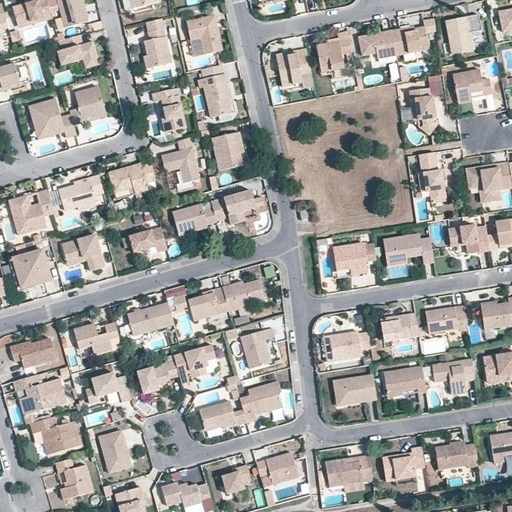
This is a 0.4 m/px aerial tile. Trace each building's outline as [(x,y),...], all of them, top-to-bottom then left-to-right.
[(42,0),(35,0),(13,7),(18,25),(48,16),(42,0)] [(76,0),(54,0),(62,27),(83,21),(76,0)] [(159,0),(131,0),(134,9),(160,3),(159,0)] [(293,0),(294,11),(313,10),(312,0),(293,0)] [(511,7),(496,11),(499,30),(511,28),(511,7)] [(477,13),(469,14),(471,30),(479,29),(477,13)] [(214,16),(188,22),(196,56),(221,50),(214,16)] [(463,17),(444,20),(449,51),(469,47),(463,17)] [(102,21),(90,24),(92,32),(103,29),(102,21)] [(424,23),(389,31),(394,52),(428,50),(424,23)] [(163,31),(143,35),(152,75),(172,71),(163,31)] [(389,31),(359,39),(364,59),(394,52),(389,31)] [(79,45),(78,42),(82,41),(81,35),(71,37),(66,38),(69,48),(59,52),(63,66),(85,59),(88,68),(101,63),(95,41),(79,45)] [(346,39),(316,46),(322,74),(352,66),(346,39)] [(305,48),(275,54),(282,85),(311,79),(305,48)] [(19,67),(23,79),(29,77),(25,65),(19,67)] [(13,67),(0,69),(0,85),(16,82),(13,67)] [(481,71),(455,75),(459,101),(494,95),(490,75),(482,77),(481,71)] [(225,73),(201,79),(210,119),(234,113),(225,73)] [(430,86),(410,90),(413,107),(417,106),(420,119),(425,118),(426,123),(435,129),(441,120),(435,116),(434,111),(437,110),(434,94),(431,95),(430,86)] [(100,87),(76,93),(80,109),(70,112),(71,114),(75,126),(86,124),(84,119),(107,113),(100,87)] [(174,88),(152,93),(160,133),(182,128),(174,88)] [(75,126),(71,114),(63,117),(57,99),(29,107),(36,133),(48,130),(50,137),(60,134),(59,129),(64,127),(67,138),(77,135),(75,126)] [(400,110),(402,122),(411,120),(409,109),(400,110)] [(240,137),(215,143),(221,169),(246,163),(240,137)] [(436,152),(425,155),(429,172),(425,173),(429,191),(432,191),(435,203),(449,200),(443,169),(440,170),(436,152)] [(191,154),(163,161),(170,187),(198,179),(191,154)] [(511,187),(511,163),(488,168),(489,174),(482,175),(481,166),(466,170),(467,187),(482,184),(486,202),(502,201),(500,189),(511,187)] [(144,165),(111,175),(118,198),(151,188),(144,165)] [(96,181),(61,191),(66,210),(102,200),(96,181)] [(253,190),(213,202),(219,218),(227,217),(224,208),(230,207),(235,224),(246,219),(244,212),(259,209),(253,190)] [(45,192),(7,203),(17,235),(54,225),(45,192)] [(205,204),(174,214),(181,234),(212,224),(205,204)] [(511,219),(495,222),(496,232),(489,235),(492,250),(506,249),(504,245),(511,243),(511,219)] [(467,254),(492,250),(489,235),(485,226),(476,228),(476,225),(449,229),(450,242),(462,240),(462,246),(466,246),(467,254)] [(161,229),(133,239),(138,254),(166,244),(161,229)] [(419,234),(383,240),(386,261),(422,255),(423,264),(435,262),(430,238),(420,239),(419,234)] [(97,235),(63,244),(68,260),(83,256),(84,258),(87,257),(92,272),(106,268),(97,235)] [(371,242),(333,247),(336,270),(374,264),(371,242)] [(42,249),(10,257),(19,291),(51,283),(42,249)] [(223,287),(230,311),(240,308),(240,306),(266,298),(261,279),(234,287),(233,284),(223,287)] [(183,285),(164,290),(168,302),(170,309),(176,308),(176,309),(188,306),(185,296),(186,295),(183,285)] [(214,292),(188,299),(194,320),(230,311),(223,287),(213,289),(214,292)] [(509,304),(481,309),(485,330),(511,326),(511,316),(511,312),(511,298),(508,299),(509,304)] [(168,302),(126,314),(132,336),(174,324),(170,309),(168,302)] [(464,307),(427,312),(429,336),(458,331),(457,323),(467,322),(464,307)] [(415,313),(381,319),(384,340),(419,335),(415,313)] [(245,316),(235,319),(237,326),(247,324),(245,316)] [(94,324),(74,330),(80,350),(93,347),(95,355),(113,350),(110,339),(119,336),(115,322),(104,325),(107,333),(98,336),(94,324)] [(270,329),(239,338),(248,372),(280,363),(270,329)] [(359,333),(331,337),(334,362),(362,357),(359,333)] [(46,339),(15,348),(21,371),(52,362),(46,339)] [(171,357),(173,365),(178,379),(191,375),(199,380),(208,377),(206,371),(212,369),(211,365),(218,363),(213,344),(171,357)] [(511,355),(485,359),(489,385),(511,381),(511,355)] [(472,360),(432,366),(434,382),(447,380),(449,395),(466,392),(464,376),(474,374),(472,360)] [(173,365),(138,377),(144,394),(179,382),(178,379),(173,365)] [(423,367),(384,374),(387,394),(416,389),(418,395),(427,393),(423,367)] [(239,383),(237,373),(229,376),(227,379),(229,386),(236,384),(239,383)] [(115,374),(92,381),(95,390),(87,392),(91,406),(101,403),(99,398),(119,392),(122,403),(132,400),(125,378),(115,381),(115,374)] [(24,387),(31,411),(66,401),(59,379),(38,385),(35,376),(13,382),(15,390),(24,387)] [(372,377),(334,382),(338,408),(376,401),(372,377)] [(275,383),(248,391),(254,414),(282,406),(275,383)] [(107,397),(108,404),(119,402),(118,395),(107,397)] [(227,404),(199,413),(205,433),(233,424),(227,404)] [(55,414),(29,421),(32,432),(41,430),(45,444),(41,445),(45,458),(82,448),(74,420),(58,425),(55,414)] [(121,431),(97,438),(109,477),(133,469),(121,431)] [(511,433),(490,438),(494,459),(511,455),(511,433)] [(34,445),(42,444),(41,434),(33,435),(34,445)] [(465,446),(464,442),(435,446),(438,468),(467,464),(468,469),(478,467),(475,445),(465,446)] [(422,447),(411,449),(414,455),(395,458),(394,454),(381,456),(385,483),(418,478),(416,469),(425,468),(422,447)] [(266,461),(256,464),(259,476),(269,473),(272,483),(298,476),(292,453),(279,457),(277,461),(267,463),(266,461)] [(372,481),(369,454),(358,456),(359,460),(346,462),(345,458),(325,461),(329,487),(372,481)] [(71,460),(57,464),(60,474),(65,472),(70,487),(61,490),(64,501),(94,492),(86,466),(74,470),(71,460)] [(233,466),(215,472),(222,493),(240,487),(233,466)] [(195,472),(196,483),(203,482),(202,472),(195,472)] [(57,475),(47,476),(48,486),(58,485),(57,475)] [(174,484),(162,488),(168,507),(182,502),(184,509),(199,504),(198,499),(208,495),(204,485),(194,489),(193,485),(176,490),(174,484)] [(141,511),(136,493),(117,498),(120,511),(141,511)]
